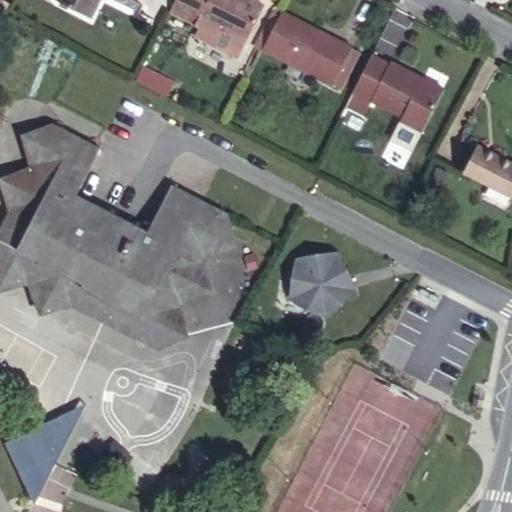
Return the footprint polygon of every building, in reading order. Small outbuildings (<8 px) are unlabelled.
[(2,0),(0,0),(0,7),(6,11),(10,4),(2,0)] [(56,0),(90,17),(98,0),(56,0)] [(175,0),(170,12),(195,26),(198,20),(203,22),(200,28),(197,33),(199,39),(234,56),(240,54),(264,5),(253,0),(175,0)] [(356,50),(286,11),(265,50),(335,87),(356,50)] [(442,90),(373,53),(352,91),(398,115),(398,122),(420,134),(442,90)] [(143,67),(136,81),(165,97),(172,82),(143,67)] [(48,313),(78,304),(88,286),(145,316),(138,333),(170,349),(194,336),(194,303),(219,288),(219,256),(241,244),(236,212),(175,183),(152,232),(82,198),(103,149),(53,124),(27,140),(31,167),(0,184),(0,185),(6,214),(0,226),(0,290),(2,293),(26,285),(43,310),(48,313)] [(511,163),(478,145),(464,172),(511,197),(511,163)] [(437,168),(432,178),(444,184),(449,173),(437,168)] [(336,253),(297,259),(291,298),(326,316),(354,288),(336,253)] [(88,286),(78,304),(138,333),(145,316),(88,286)] [(86,404),(5,443),(35,504),(86,404)]
